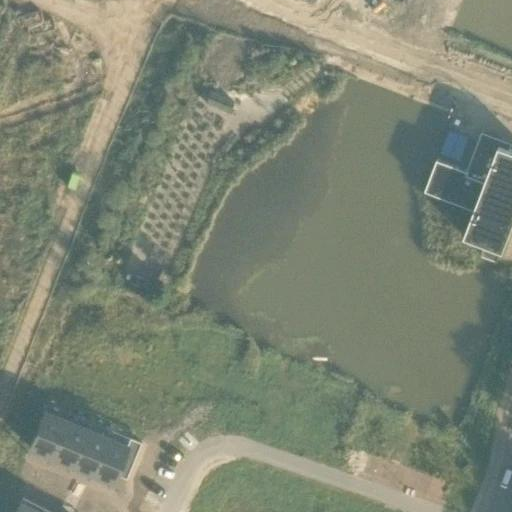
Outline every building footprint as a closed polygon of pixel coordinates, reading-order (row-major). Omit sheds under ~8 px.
[(210,91),(205,103),(228,112),(233,101),(210,91)] [(511,149),(498,144),(499,140),(488,136),(487,140),(478,137),(465,170),(435,159),(423,190),(473,208),(462,236),(482,243),(478,255),(494,261),(498,250),(500,251),(511,219),(511,149)] [(43,410),(29,446),(49,455),(64,418),(43,410)] [(64,418),(49,455),(69,463),(84,427),(64,418)] [(84,427),(69,463),(89,472),(105,435),(84,427)] [(105,435),(89,472),(111,481),(114,474),(118,464),(121,455),(125,446),(126,443),(105,435)] [(126,443),(125,446),(137,450),(141,441),(129,437),(126,443)] [(125,446),(121,455),(133,460),(137,450),(125,446)] [(121,455),(118,464),(129,469),(133,460),(121,455)] [(118,464),(114,474),(125,478),(129,469),(118,464)] [(19,501),(13,511),(39,511),(19,501)]
